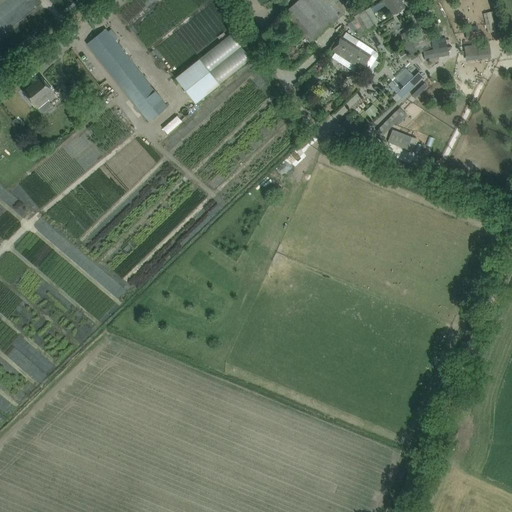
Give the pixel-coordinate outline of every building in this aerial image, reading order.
[(341,0),(299,0),(289,10),(310,33),(305,38),(311,44),(344,14),(337,6),(343,1),(341,0)] [(393,0),(385,0),(394,15),(400,11),(393,0)] [(365,10),(355,17),(365,34),(375,28),(365,10)] [(496,11),(487,13),(491,32),(500,30),(496,11)] [(87,44),(93,52),(149,123),(168,108),(106,29),(87,44)] [(418,54),(416,50),(414,47),(419,44),(415,38),(410,40),(406,32),(402,35),(406,42),(402,45),(407,53),(408,53),(411,58),(418,54)] [(337,42),(332,51),(335,53),(347,60),(359,41),(346,33),(343,38),(341,37),(337,42)] [(231,34),(200,59),(175,78),(196,104),(220,85),(251,60),(231,34)] [(359,41),(347,60),(359,68),(362,70),(363,69),(368,73),(379,57),(378,54),(359,41)] [(490,44),(464,46),(466,61),(491,58),(490,44)] [(448,47),(423,51),(425,60),(450,56),(448,47)] [(404,50),(399,54),(403,61),(408,57),(404,50)] [(418,72),(396,94),(400,99),(423,77),(418,72)] [(34,106),(36,105),(43,113),(53,106),(50,101),(55,97),(52,92),(53,92),(42,78),(24,93),(34,106)] [(406,106),(390,124),(394,128),(400,121),(404,124),(414,114),(406,106)] [(375,107),(367,114),(371,119),(380,112),(375,107)] [(81,112),(76,116),(81,123),(86,118),(81,112)] [(11,122),(17,130),(22,126),(16,118),(11,122)] [(412,137),(407,150),(413,153),(418,140),(412,137)] [(286,174),(310,152),(300,141),(276,163),(286,174)]
